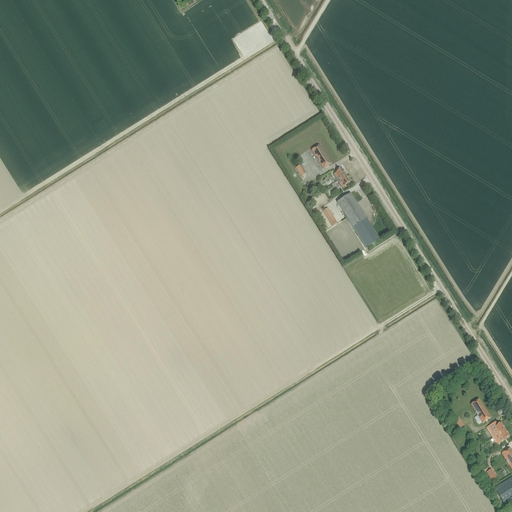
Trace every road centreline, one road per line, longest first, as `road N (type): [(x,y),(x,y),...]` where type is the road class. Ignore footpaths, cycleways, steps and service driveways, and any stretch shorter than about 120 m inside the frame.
road 1 (unclassified): [(511,400),(260,0)]
road 2 (track): [(0,212),(242,58)]
